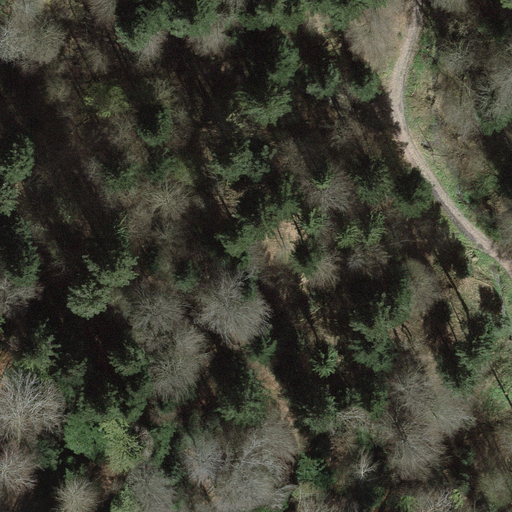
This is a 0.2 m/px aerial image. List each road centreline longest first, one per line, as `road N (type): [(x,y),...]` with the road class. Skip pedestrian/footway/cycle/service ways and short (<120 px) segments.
road 1 (track): [(0,292),(103,268),(148,275),(214,305),(275,381),(343,511)]
road 2 (track): [(232,34),(401,103)]
